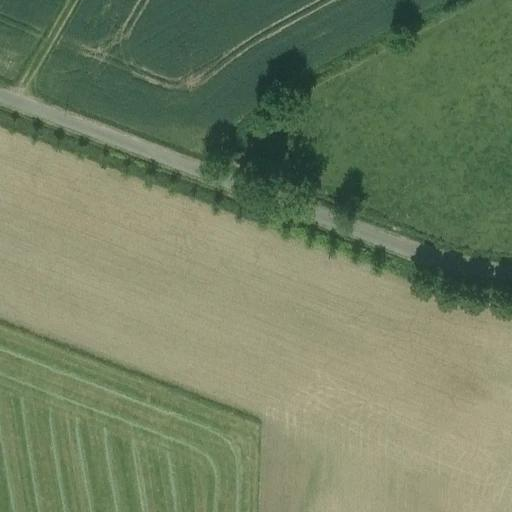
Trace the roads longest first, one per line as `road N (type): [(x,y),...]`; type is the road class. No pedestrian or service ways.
road 1 (unclassified): [(511,272),(418,253),(0,97)]
road 2 (unknown): [(22,106),(85,0)]
